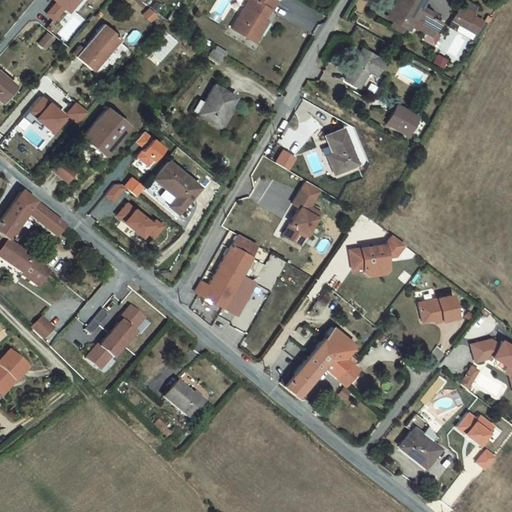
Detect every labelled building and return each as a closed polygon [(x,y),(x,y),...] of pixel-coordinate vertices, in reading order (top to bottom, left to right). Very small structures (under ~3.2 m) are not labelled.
[(53,22),(72,0),(50,0),(52,2),(43,13),(53,22)] [(267,13),(245,1),(243,0),(220,0),(239,11),(222,41),(243,53),(255,33),(261,23),(263,24),(269,14),(267,13)] [(269,0),(245,0),(245,1),(267,13),(273,2),(269,0)] [(420,12),(397,0),(395,0),(391,9),(395,12),(384,31),(409,46),(411,42),(417,46),(413,53),(423,58),(430,44),(427,42),(432,32),(421,26),(422,23),(416,20),(420,12)] [(466,36),(470,28),(453,18),(448,26),(457,31),(466,36)] [(448,43),(457,31),(448,26),(440,37),(448,43)] [(44,49),(51,37),(43,32),(36,44),(44,49)] [(259,35),(255,33),(243,53),(247,55),(259,35)] [(69,70),(87,84),(113,53),(95,39),(69,70)] [(31,58),(37,63),(45,53),(39,48),(31,58)] [(346,59),(330,89),(358,104),(368,87),(360,82),(367,69),(346,59)] [(46,131),(61,114),(38,93),(23,110),(46,131)] [(220,123),(226,111),(207,99),(197,115),(190,110),(183,123),(211,137),(220,123)] [(74,123),(85,112),(72,100),(62,112),(74,123)] [(85,140),(105,156),(130,124),(110,108),(85,140)] [(411,132),(389,121),(380,137),(401,149),(411,132)] [(144,133),(135,143),(141,148),(150,139),(144,133)] [(347,177),(334,144),(317,150),(323,166),(318,169),(325,186),(347,177)] [(63,161),(55,171),(70,183),(78,173),(63,161)] [(179,198),(170,207),(181,216),(203,187),(170,162),(154,180),(179,198)] [(132,195),(140,186),(128,175),(120,185),(132,195)] [(102,194),(109,201),(122,189),(115,182),(102,194)] [(290,220),(273,247),(284,254),(291,243),(296,247),(309,225),(300,219),(310,201),(297,193),(283,216),(290,220)] [(142,232),(149,238),(158,228),(124,199),(111,215),(138,237),(142,232)] [(51,236),(10,203),(0,216),(0,244),(16,225),(43,246),(51,236)] [(284,254),(289,257),(296,247),(291,243),(284,254)] [(227,246),(220,258),(238,268),(245,256),(227,246)] [(345,282),(356,281),(357,286),(361,289),(371,287),(374,283),(373,276),(380,275),(379,271),(388,269),(397,258),(384,249),(378,257),(342,262),(345,282)] [(25,273),(0,253),(0,275),(34,302),(45,289),(39,284),(45,277),(37,272),(32,279),(25,273)] [(184,304),(226,327),(244,294),(230,286),(240,268),(238,268),(220,258),(219,257),(198,297),(190,293),(184,304)] [(37,272),(31,266),(25,273),(32,279),(37,272)] [(380,275),(373,276),(374,283),(371,287),(378,286),(381,282),(380,275)] [(445,308),(412,316),(416,335),(428,333),(435,331),(436,334),(451,330),(445,308)] [(112,328),(101,341),(114,352),(126,339),(124,338),(135,325),(122,313),(110,327),(112,328)] [(94,316),(85,326),(91,332),(100,321),(94,316)] [(36,337),(47,346),(57,335),(46,325),(36,337)] [(85,326),(76,337),(82,342),(91,332),(85,326)] [(281,382),(272,394),(289,407),(312,378),(336,396),(349,379),(343,374),(346,370),(338,363),(345,355),(323,337),(284,385),(281,382)] [(89,352),(77,365),(90,376),(101,363),(103,365),(114,352),(101,341),(90,353),(89,352)] [(467,358),(471,375),(484,372),(486,374),(488,371),(503,380),(501,384),(506,387),(508,395),(511,394),(511,395),(511,363),(497,354),(495,358),(486,353),(467,358)] [(25,377),(5,360),(0,366),(0,400),(9,390),(12,392),(25,377)] [(456,398),(462,403),(473,384),(467,380),(456,398)] [(181,419),(196,402),(178,386),(176,388),(168,381),(154,396),(181,419)] [(507,404),(511,402),(511,395),(511,394),(508,395),(506,387),(501,384),(500,386),(504,389),(507,404)] [(467,407),(450,426),(472,445),(489,427),(467,407)] [(505,437),(511,428),(511,426),(504,420),(496,430),(505,437)] [(417,479),(431,461),(424,455),(428,449),(423,444),(425,442),(419,437),(420,435),(408,426),(398,440),(402,443),(390,459),(417,479)] [(509,442),(501,435),(493,444),(502,451),(509,442)] [(481,469),(492,455),(482,447),(471,462),(481,469)]
